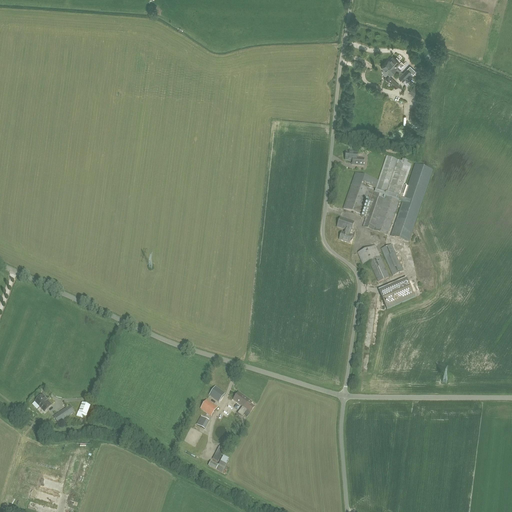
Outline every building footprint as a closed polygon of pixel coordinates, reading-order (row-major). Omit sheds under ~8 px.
[(400,63),(399,62),(400,61),(397,58),(395,59),(393,57),(389,61),(387,63),(392,67),(393,67),(394,66),(396,67),(398,66),(401,68),(404,65),(401,62),(400,63)] [(390,76),(397,68),(396,67),(394,66),(393,67),(392,67),(387,63),(382,68),(384,70),(383,72),(383,73),(385,75),(386,75),(388,74),(390,76)] [(403,74),(408,78),(412,74),(407,69),(403,74)] [(408,78),(403,74),(399,78),(403,82),(408,78)] [(397,87),(398,85),(397,84),(392,78),(389,81),(393,85),(394,87),(396,85),(397,87)] [(415,86),(410,91),(417,98),(422,92),(415,86)] [(357,159),(357,154),(346,153),(345,160),(356,161),(356,165),(363,166),(364,159),(357,159)] [(387,157),(379,180),(371,204),(364,225),(375,229),(388,233),(399,201),(403,202),(392,235),(409,241),(432,172),(415,166),(404,199),(400,198),(411,165),(387,157)] [(362,215),(366,203),(371,204),(379,180),(356,172),(344,209),(362,215)] [(351,232),(353,224),(354,223),(340,218),(337,227),(348,231),(347,234),(342,232),(340,240),(350,243),(352,236),(350,235),(351,232)] [(389,278),(381,257),(375,245),(357,253),(362,265),(369,262),(378,282),(389,278)] [(403,272),(392,245),(381,249),(393,276),(403,272)] [(415,298),(407,279),(379,291),(387,310),(415,298)] [(215,387),(209,396),(219,402),(225,394),(215,387)] [(249,401),(250,400),(239,392),(234,400),(242,406),(237,413),(243,417),(248,410),(251,412),(255,407),(251,404),(252,403),(249,401)] [(51,406),(47,401),(47,400),(42,395),(35,402),(45,412),(51,406)] [(211,416),(217,408),(207,400),(201,409),(211,416)] [(86,415),(90,406),(83,403),(79,412),(86,415)] [(58,424),(75,412),(70,406),(54,417),(58,424)] [(222,473),(230,459),(224,456),(218,466),(211,462),(209,466),(222,473)]
